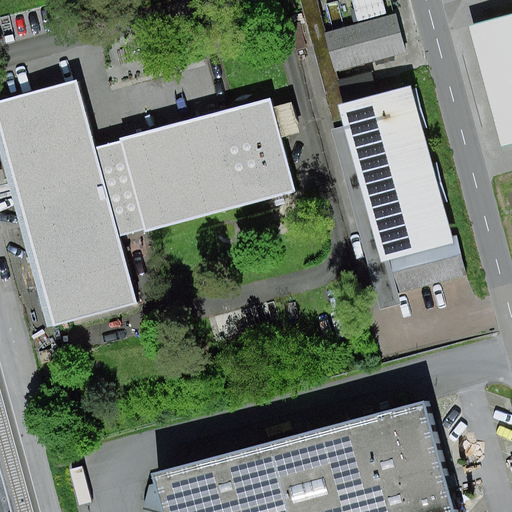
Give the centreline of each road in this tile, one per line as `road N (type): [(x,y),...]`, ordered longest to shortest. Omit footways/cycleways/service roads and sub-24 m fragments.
road 1 (residential): [(427,0),(511,317)]
road 2 (unclassified): [(0,325),(32,447)]
